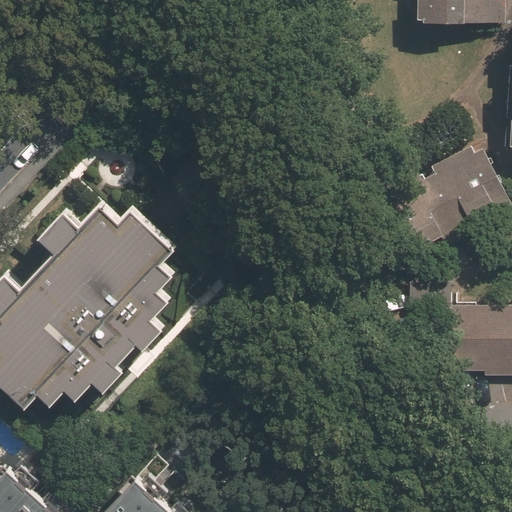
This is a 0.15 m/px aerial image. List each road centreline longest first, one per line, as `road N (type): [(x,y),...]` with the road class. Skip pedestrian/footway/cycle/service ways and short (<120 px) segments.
road 1 (residential): [(443,511),(387,452),(153,57),(118,15)]
road 2 (residential): [(0,143),(118,15)]
